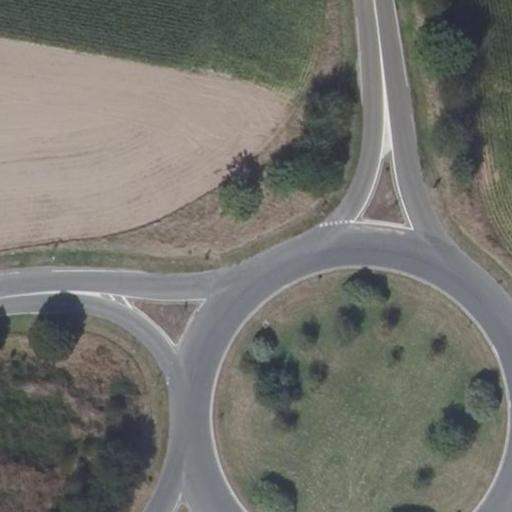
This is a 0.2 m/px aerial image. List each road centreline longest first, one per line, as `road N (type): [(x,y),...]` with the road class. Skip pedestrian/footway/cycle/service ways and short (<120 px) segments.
road 1 (tertiary): [(459,273),(436,244),(409,178),(377,0)]
road 2 (tertiary): [(372,0),(376,120),(367,178),(339,224),(300,253)]
road 3 (tertiary): [(255,278),(206,288),(0,285)]
road 4 (tertiary): [(0,307),(77,303),(124,315),(161,348),(188,418)]
road 5 (tertiary): [(459,273),(430,257),(365,242),(300,253)]
road 6 (tertiary): [(255,278),(199,355),(188,418)]
